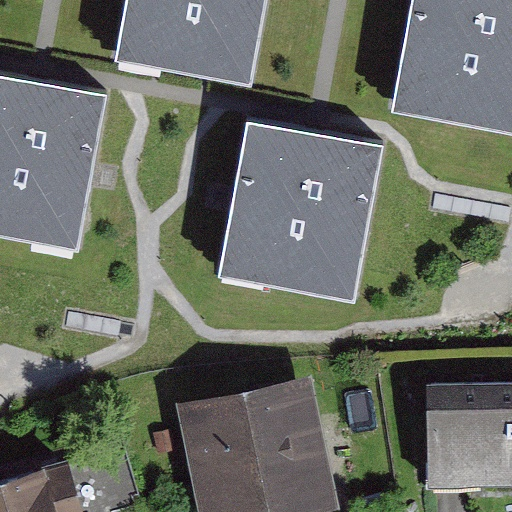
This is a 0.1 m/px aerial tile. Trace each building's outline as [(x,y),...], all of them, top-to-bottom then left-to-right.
[(267,0),(125,0),(116,52),(253,77),(267,0)] [(511,0),(409,0),(390,105),(511,127),(511,0)] [(0,64),(0,228),(79,242),(108,84),(0,64)] [(248,110),(218,267),(356,293),(386,136),(248,110)] [(312,370),(176,398),(199,511),(287,511),(339,501),(312,370)] [(511,376),(425,377),(426,482),(511,482),(511,376)] [(0,511),(113,511),(113,509),(140,501),(125,448),(71,463),(68,453),(0,471),(0,511)]
